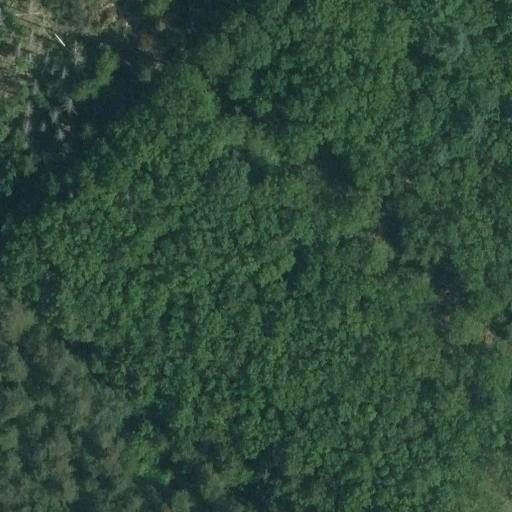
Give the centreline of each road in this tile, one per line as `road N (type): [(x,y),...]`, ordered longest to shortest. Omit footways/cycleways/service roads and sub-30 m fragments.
road 1 (track): [(0,252),(123,398),(274,511)]
road 2 (track): [(0,226),(226,0)]
